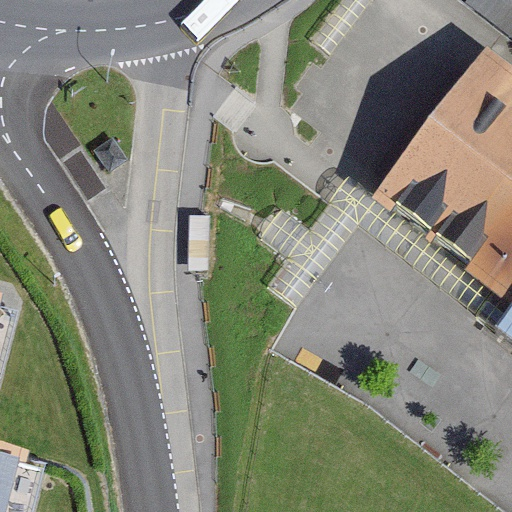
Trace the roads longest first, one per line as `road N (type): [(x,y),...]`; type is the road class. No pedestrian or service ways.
road 1 (tertiary): [(152,511),(142,427),(91,254),(0,129)]
road 2 (tertiary): [(228,0),(202,17),(95,36),(0,25)]
